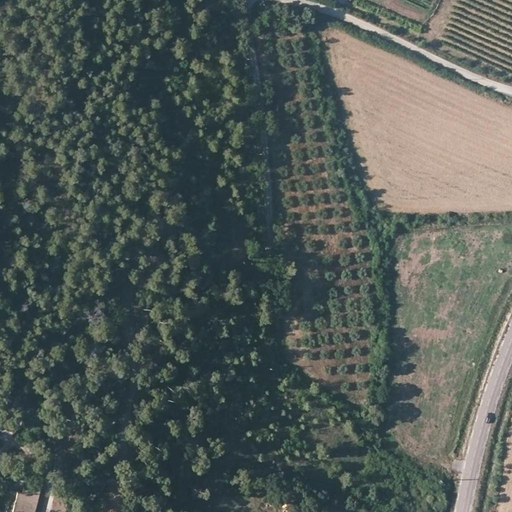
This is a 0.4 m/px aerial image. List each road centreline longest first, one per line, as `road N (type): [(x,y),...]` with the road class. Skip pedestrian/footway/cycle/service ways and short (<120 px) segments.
road 1 (unclassified): [(291,0),(311,1),(511,91)]
road 2 (tertiary): [(462,511),(511,338)]
